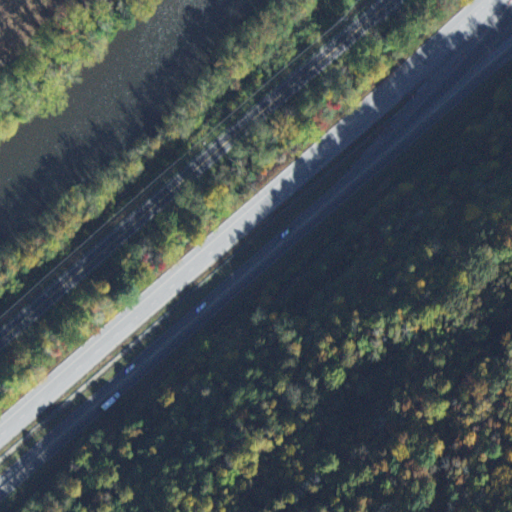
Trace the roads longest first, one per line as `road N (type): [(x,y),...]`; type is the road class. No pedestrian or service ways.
road 1 (motorway): [(0,489),(511,44)]
road 2 (motorway): [(502,0),(0,433)]
road 3 (tertiary): [(0,337),(390,0)]
